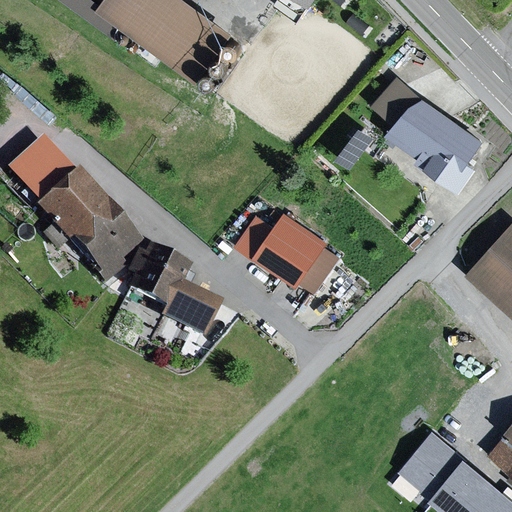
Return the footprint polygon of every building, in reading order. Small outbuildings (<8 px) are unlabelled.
[(58,0),(114,40),(119,33),(198,90),(237,36),(187,0),(58,0)] [(490,147),(420,99),(391,142),(461,190),(490,147)] [(356,124),(348,161),(364,165),(372,127),(356,124)] [(53,164),(21,192),(101,285),(148,246),(83,170),(68,182),(53,164)] [(336,248),(283,215),(254,260),(307,293),(336,248)] [(511,222),(467,274),(511,313),(511,222)] [(192,265),(149,247),(128,300),(205,331),(218,301),(183,286),(192,265)] [(511,431),(492,457),(511,474),(511,431)] [(474,511),(495,476),(464,458),(436,506),(446,511),(474,511)]
